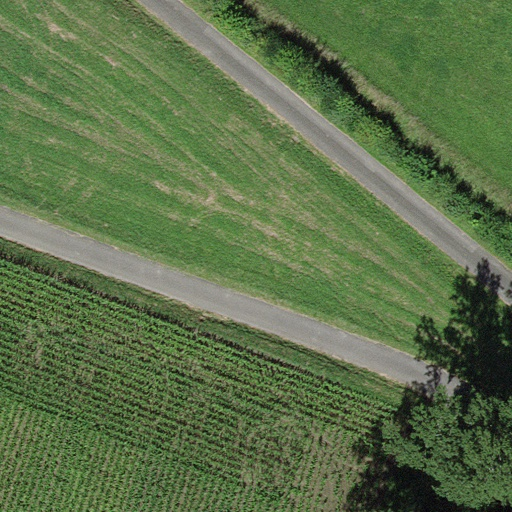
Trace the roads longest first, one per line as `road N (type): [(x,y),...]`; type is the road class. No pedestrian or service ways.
road 1 (track): [(0,223),(438,393),(511,413)]
road 2 (track): [(169,0),(511,280)]
